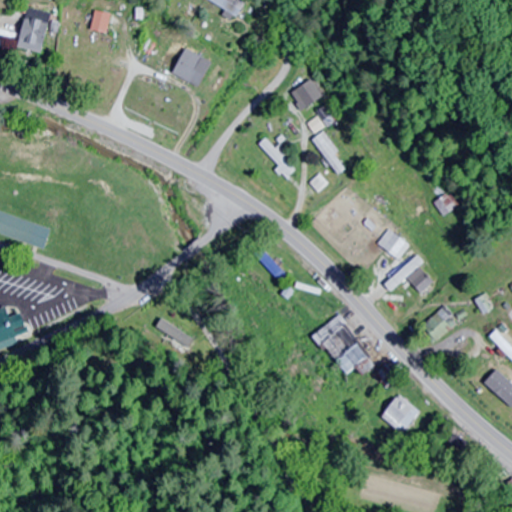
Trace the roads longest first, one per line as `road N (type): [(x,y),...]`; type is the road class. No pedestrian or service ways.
road 1 (primary): [(0,84),(157,157),(272,226),(511,455)]
road 2 (residential): [(0,366),(124,306),(247,209)]
road 3 (residential): [(202,181),(284,80),(292,0)]
road 4 (residential): [(140,294),(0,243)]
